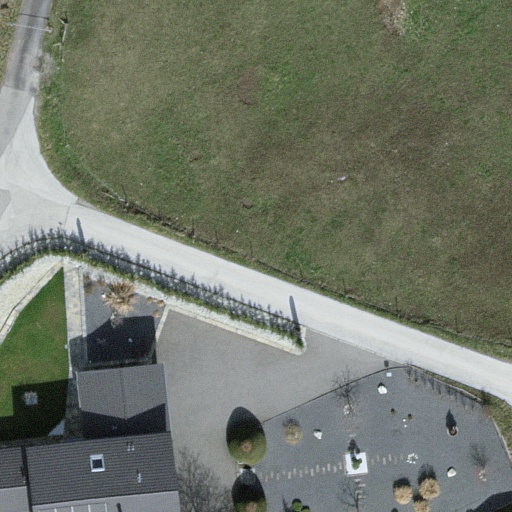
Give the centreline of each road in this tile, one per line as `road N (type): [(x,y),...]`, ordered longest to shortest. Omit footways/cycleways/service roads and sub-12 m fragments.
road 1 (residential): [(0,193),(511,383)]
road 2 (unclassified): [(0,168),(44,0)]
